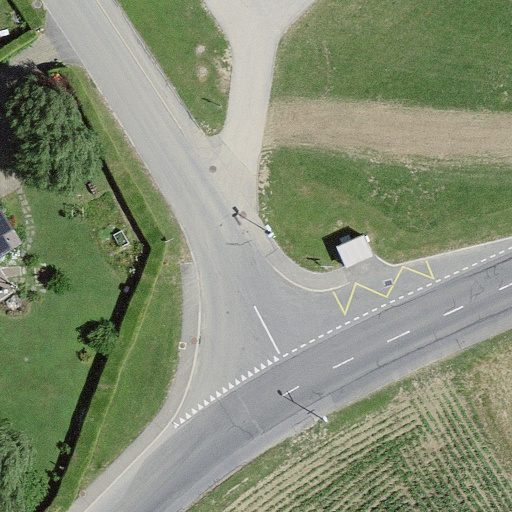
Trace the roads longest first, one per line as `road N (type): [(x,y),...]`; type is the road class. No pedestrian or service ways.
road 1 (residential): [(72,0),(234,252),(288,396)]
road 2 (tertiary): [(288,396),(511,288)]
road 3 (tertiary): [(136,511),(288,396)]
